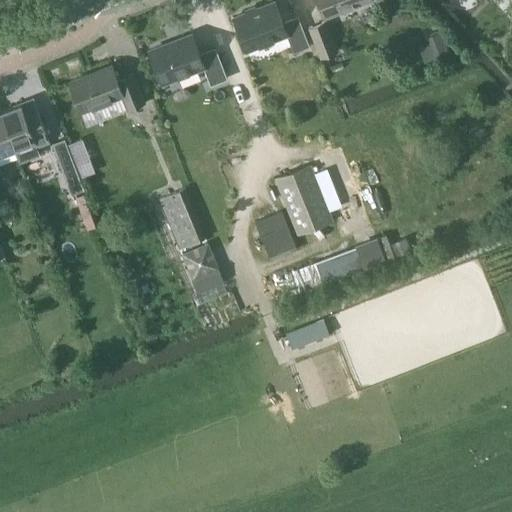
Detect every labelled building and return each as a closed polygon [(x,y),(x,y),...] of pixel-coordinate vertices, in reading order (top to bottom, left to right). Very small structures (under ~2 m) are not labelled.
[(317,0),(325,18),(369,0),(317,0)] [(283,22),(275,1),(234,17),(248,51),(287,36),(294,52),(310,46),(298,16),(283,22)] [(320,58),(338,50),(326,19),(308,26),(320,58)] [(430,36),(432,42),(421,47),(427,62),(452,52),(443,31),(430,36)] [(199,53),(192,34),(150,50),(163,84),(205,68),(211,85),(228,78),(215,47),(199,53)] [(117,79),(112,64),(70,81),(82,112),(122,96),(127,109),(145,102),(133,73),(117,79)] [(1,111),(15,148),(35,141),(37,147),(51,142),(35,99),(22,104),(22,103),(1,111)] [(0,164),(19,157),(15,148),(1,111),(0,111),(0,164)] [(67,182),(80,178),(65,138),(52,143),(67,182)] [(298,235),(333,221),(310,163),(275,177),(298,235)] [(177,246),(179,248),(188,244),(207,236),(186,187),(159,198),(179,245),(177,246)] [(87,193),(76,196),(88,229),(98,225),(87,193)] [(270,259),(295,249),(297,249),(296,245),(282,210),(254,220),(270,259)] [(309,282),(299,285),(299,286),(302,296),(302,297),(319,292),(320,292),(324,291),(324,290),(323,288),(323,285),(393,260),(384,235),(354,245),(356,250),(344,254),(326,261),(329,267),(319,271),(307,275),(309,282)] [(396,257),(411,251),(407,238),(391,244),(396,257)] [(191,277),(216,267),(206,242),(181,252),(191,277)]
